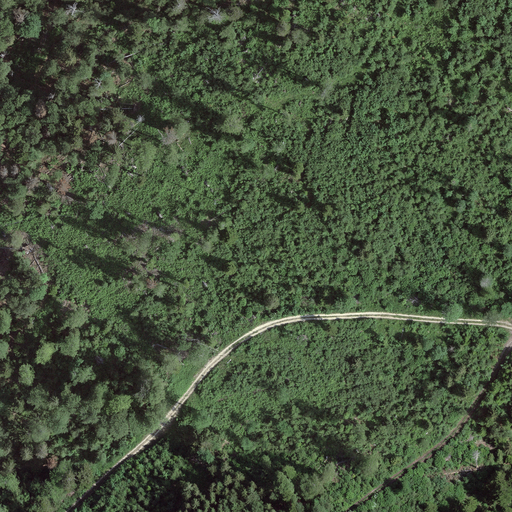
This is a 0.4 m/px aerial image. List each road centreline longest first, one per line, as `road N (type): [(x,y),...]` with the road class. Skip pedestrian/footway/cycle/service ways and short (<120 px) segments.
road 1 (track): [(511,329),(382,317),(262,329),(218,361),(72,511)]
road 2 (track): [(511,343),(480,400),(441,445),(350,511)]
road 3 (track): [(0,154),(51,47),(84,0)]
